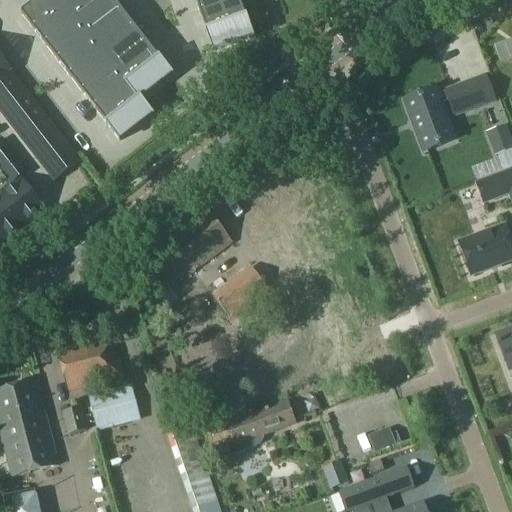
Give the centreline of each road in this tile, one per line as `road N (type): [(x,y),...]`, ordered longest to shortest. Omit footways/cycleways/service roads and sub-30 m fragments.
road 1 (unclassified): [(0,316),(312,72)]
road 2 (unclassified): [(312,72),(343,96),(432,324)]
road 3 (unclassified): [(432,324),(502,511)]
